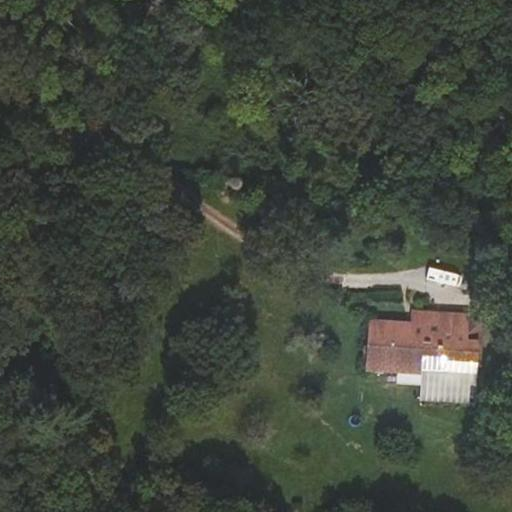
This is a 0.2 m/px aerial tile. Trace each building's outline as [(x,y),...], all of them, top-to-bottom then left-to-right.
[(511,262),(506,252),(491,261),(502,280),(511,274),(511,262)] [(368,327),(366,366),(422,369),(422,363),(439,364),(439,370),(446,371),(446,357),(477,358),(478,340),(468,340),(469,318),(469,315),(412,312),(411,322),(411,329),(368,327)] [(479,319),(469,318),(468,340),(478,340),(479,319)] [(368,319),(368,327),(411,329),(411,322),(368,319)] [(422,375),(420,401),(475,404),(477,358),(446,357),(446,371),(439,370),(439,364),(422,363),(422,369),(422,375)] [(366,366),(365,372),(422,375),(422,369),(366,366)]
